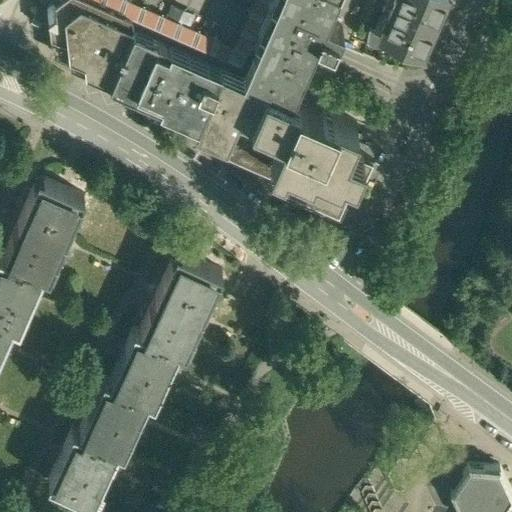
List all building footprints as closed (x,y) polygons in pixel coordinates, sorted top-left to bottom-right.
[(133,22),(82,0),(65,0),(56,6),(55,7),(54,7),(48,12),(50,30),(58,33),(60,56),(109,77),(133,22)] [(132,12),(123,8),(118,12),(91,0),(82,0),(133,22),(132,12)] [(330,0),(273,0),(243,70),(291,91),(307,54),(316,32),(332,39),(335,32),(338,33),(343,22),(324,14),(330,0)] [(443,0),(395,0),(381,34),(380,36),(388,40),(420,53),(443,0)] [(221,60),(133,22),(109,77),(197,116),(221,60)] [(381,34),(370,28),(367,43),(383,51),(388,40),(380,36),(381,34)] [(243,70),(221,60),(197,116),(210,121),(201,141),(280,175),(275,187),(316,205),(319,199),(338,208),(349,183),(358,186),(372,155),(347,144),(357,120),(291,91),(243,70)] [(84,193),(44,176),(40,185),(35,183),(4,253),(43,270),(49,273),(84,193)] [(182,250),(177,260),(173,257),(140,327),(179,345),(185,348),(222,269),(182,250)] [(4,253),(0,251),(0,316),(12,322),(19,325),(43,270),(4,253)] [(0,316),(0,350),(12,322),(0,316)] [(140,327),(134,324),(110,377),(148,395),(154,398),(179,345),(140,327)] [(110,377),(103,375),(79,428),(117,446),(123,449),(148,395),(110,377)] [(79,428),(72,425),(47,479),(92,500),(117,446),(79,428)] [(511,511),(511,488),(500,463),(468,461),(450,487),(461,511),(511,511)]
